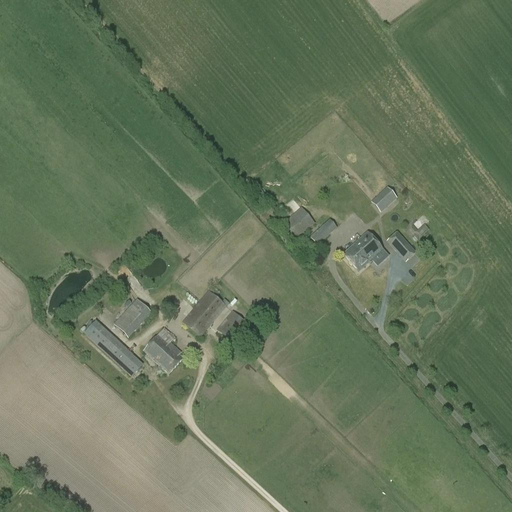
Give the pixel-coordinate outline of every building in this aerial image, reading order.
[(380,215),(396,200),(386,189),(370,204),(380,215)] [(296,242),(315,226),(301,209),(282,225),(296,242)] [(316,247),(336,229),(329,222),(309,240),(316,247)] [(416,255),(403,241),(397,233),(386,243),(392,250),(405,265),(408,263),(414,257),(416,255)] [(367,235),(359,242),(364,247),(358,252),(368,264),(382,252),(367,235)] [(364,247),(359,242),(343,257),(358,273),(368,264),(358,252),(364,247)] [(200,340),(226,308),(208,293),(182,324),(200,340)] [(127,340),(151,315),(137,301),(113,327),(127,340)] [(232,346),(248,327),(232,313),(216,331),(232,346)] [(131,380),(142,368),(126,353),(127,352),(95,323),(83,336),(131,380)] [(168,376),(182,361),(176,355),(178,353),(170,345),(173,341),(163,332),(143,353),(168,376)]
